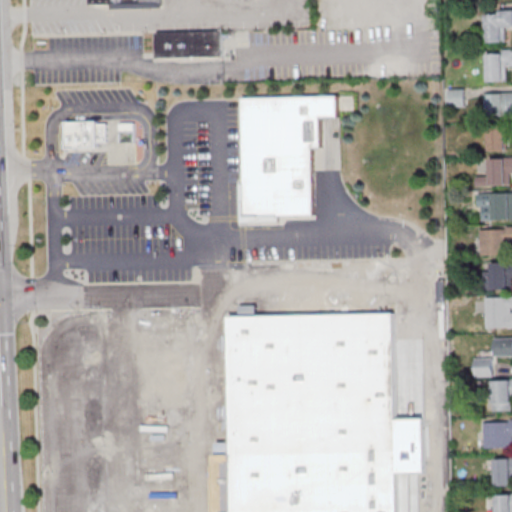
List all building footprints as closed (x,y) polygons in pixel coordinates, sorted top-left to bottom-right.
[(161,0),(162,3),(162,8),(111,10),(111,5),(94,6),(93,0),(161,0)] [(487,43),(504,43),(504,28),(511,28),(511,11),(486,12),(487,43)] [(158,33),(223,31),(223,57),(158,59),(158,33)] [(511,52),(488,52),(488,82),(508,82),(508,66),(511,66),(511,52)] [(465,107),(465,89),(447,89),(447,107),(465,107)] [(511,92),(488,92),(488,114),(511,113),(511,92)] [(338,95),(244,97),(246,178),(240,179),(240,211),(272,211),(272,203),(315,203),(314,116),(339,116),(338,95)] [(98,146),(98,141),(108,140),(107,123),(98,123),(98,120),(67,121),(67,147),(98,146)] [(490,150),(507,150),(507,124),(490,124),(490,150)] [(511,157),(490,157),(490,176),(477,176),(477,185),(511,185),(511,174),(511,157)] [(511,192),(479,193),(479,220),(511,219),(511,192)] [(511,243),(511,242),(511,227),(481,228),(481,254),(511,254),(511,243)] [(511,261),(490,262),(491,270),(486,271),(486,289),(511,287),(511,261)] [(487,326),(511,325),(511,295),(486,296),(487,326)] [(232,317),(235,511),(400,511),(396,315),(355,313),(354,300),(286,301),(287,315),(232,317)] [(511,337),(497,337),(497,357),(511,356),(511,337)] [(493,358),(477,358),(477,376),(493,376),(493,358)] [(511,379),(494,380),(494,411),(511,410),(511,379)] [(511,420),(485,421),(485,447),(511,447),(511,420)] [(511,457),(497,457),(497,485),(511,485),(511,457)] [(511,511),(511,493),(497,494),(497,511),(511,511)]
